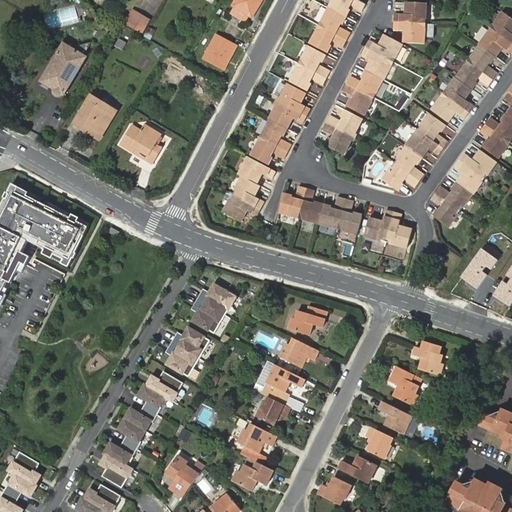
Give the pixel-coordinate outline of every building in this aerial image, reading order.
[(236,0),(232,6),(234,7),(230,13),(246,22),(249,16),(251,17),(262,0),(236,0)] [(356,0),(336,0),(332,9),(348,17),(352,11),(350,10),(352,7),(353,7),(363,13),(367,6),(356,0)] [(397,24),(431,25),(432,5),(412,3),(411,13),(413,14),(413,17),(411,17),(397,16),(397,24)] [(332,9),(322,27),(348,41),(352,34),(342,29),(341,28),(342,26),(343,27),(348,17),(332,9)] [(134,10),(125,23),(142,33),(150,19),(134,10)] [(511,15),(508,12),(496,28),(511,39),(511,15)] [(431,25),(397,24),(397,33),(411,33),(412,34),(412,38),(411,38),(410,46),(429,47),(431,25)] [(348,41),(322,27),(319,32),(346,46),(348,41)] [(511,39),(496,28),(484,45),(499,56),(500,57),(504,49),(503,47),(504,44),(506,46),(511,49),(511,39)] [(346,46),(319,32),(312,45),(329,54),(333,47),(332,46),(333,43),(335,44),(344,49),(346,46)] [(236,47),(216,36),(204,58),(224,70),(236,47)] [(372,42),(368,50),(395,64),(405,46),(388,37),(384,45),(385,46),(383,49),(382,48),(372,42)] [(119,40),(115,47),(122,51),(126,45),(119,40)] [(64,45),(45,78),(46,79),(44,83),(64,96),(86,59),(64,45)] [(484,45),(472,61),(498,79),(503,73),(494,66),(492,65),(494,62),(496,63),(500,57),(499,56),(484,45)] [(328,56),(311,47),(301,65),(328,79),(332,73),(322,67),(321,67),(322,64),(324,64),(328,56)] [(395,64),(368,50),(365,56),(375,62),(377,62),(392,71),(395,64)] [(460,78),(477,90),(482,83),(480,81),(482,78),(484,80),(493,86),(498,79),(472,61),(460,78)] [(373,65),(369,73),(386,82),(392,71),(377,62),(375,66),(373,65)] [(169,63),(165,70),(178,77),(183,71),(169,63)] [(328,79),(301,65),(292,83),(309,92),(313,85),(310,84),(312,81),(314,82),(324,87),(328,79)] [(352,79),(349,86),(376,100),(386,82),(369,73),(364,81),(366,82),(364,85),(362,84),(352,79)] [(460,78),(448,94),(474,112),(478,106),(470,100),(467,98),(469,95),(472,97),(477,90),(460,78)] [(290,85),(281,103),(308,118),(312,110),(303,105),(300,103),(303,99),(305,101),(308,94),(290,85)] [(376,100),(349,86),(345,93),(355,98),(357,99),(355,103),(353,102),(350,108),(367,117),(376,100)] [(448,94),(436,111),(453,123),(458,115),(456,114),(458,111),(460,112),(469,119),(474,112),(448,94)] [(92,96),(74,126),(83,131),(85,127),(101,137),(113,116),(97,107),(100,101),(92,96)] [(271,121),(272,122),(289,130),(293,122),(291,121),(293,117),(295,118),(305,123),(308,118),(281,103),(271,121)] [(50,116),(61,123),(65,117),(53,110),(50,116)] [(328,124),(357,139),(366,121),(350,113),(347,118),(349,119),(346,123),(345,122),(333,116),(328,124)] [(445,134),(450,126),(434,115),(426,124),(442,132),(445,134)] [(504,125),(495,118),(490,124),(511,140),(511,115),(506,122),(508,123),(506,126),(504,125)] [(272,122),(263,139),(289,153),(293,146),(283,141),(281,139),(283,136),(285,137),(289,130),(272,122)] [(149,157),(146,160),(154,165),(163,148),(157,144),(163,135),(145,124),(139,133),(130,128),(121,144),(134,153),(137,149),(149,157)] [(328,124),(325,131),(337,137),(339,138),(337,141),(336,141),(332,148),(348,156),(357,139),(328,124)] [(442,132),(426,124),(421,132),(446,150),(452,143),(443,136),(441,135),(442,132)] [(511,148),(511,140),(490,124),(485,131),(495,138),(496,139),(495,141),(493,140),(488,148),(504,160),(511,148)] [(446,150),(421,132),(409,148),(410,149),(426,161),(431,153),(429,152),(431,149),(433,150),(442,156),(446,150)] [(263,139),(253,157),(270,166),(274,158),(272,157),(274,153),(276,154),(286,159),(289,153),(263,139)] [(134,153),(146,160),(149,157),(137,149),(134,153)] [(426,161),(410,149),(398,166),(422,183),(427,176),(418,170),(417,169),(419,166),(421,167),(426,161)] [(501,164),(485,152),(480,159),(481,161),(479,164),(477,162),(467,155),(462,162),(489,181),(501,164)] [(273,179),(277,172),(250,158),(240,177),(244,179),(257,185),(262,177),(260,176),(262,173),(263,174),(273,179)] [(489,181),(462,162),(458,168),(468,176),(470,177),(468,180),(466,179),(461,186),(476,197),(477,197),(489,181)] [(422,183),(398,166),(386,181),(402,193),(406,187),(405,185),(407,182),(409,183),(417,190),(422,183)] [(262,211),(266,203),(256,197),(254,196),(256,192),(258,193),(261,187),(257,185),(244,179),(235,196),(262,211)] [(22,264),(27,255),(23,254),(30,242),(65,260),(63,265),(69,268),(90,228),(79,222),(81,219),(74,215),(72,219),(20,192),(22,188),(14,185),(3,208),(8,210),(0,224),(0,304),(2,305),(6,298),(2,296),(9,282),(13,284),(19,273),(24,276),(28,267),(22,264)] [(453,196),(443,189),(438,195),(464,214),(476,197),(461,186),(455,193),(457,194),(455,198),(453,196)] [(280,215),(300,220),(308,190),(301,188),(298,199),(298,202),(294,201),(294,198),(286,196),(280,215)] [(300,220),(319,226),(324,207),(317,205),(316,207),(313,206),(313,204),(316,193),(308,190),(300,220)] [(464,214),(438,195),(433,202),(443,210),(445,211),(443,214),(441,213),(437,219),(452,230),(464,214)] [(262,211),(235,196),(225,214),(242,223),(246,215),(244,214),(246,211),(248,212),(258,218),(262,211)] [(324,207),(319,226),(338,231),(346,201),(339,199),(336,210),(335,212),(332,211),(333,209),(324,207)] [(346,201),(338,231),(359,237),(364,217),(355,215),(355,217),(351,217),(352,214),(354,203),(346,201)] [(366,239),(387,244),(395,213),(389,212),(385,224),(385,226),(381,225),(381,223),(372,220),(366,239)] [(395,213),(387,244),(411,251),(415,232),(405,230),(404,232),(400,231),(401,228),(404,216),(395,213)] [(497,261),(481,250),(459,280),(476,292),(497,261)] [(511,301),(511,267),(491,298),(507,309),(511,301)] [(221,318),(233,298),(222,291),(220,293),(212,288),(206,297),(209,298),(207,301),(199,296),(195,302),(221,318)] [(211,336),(221,318),(195,302),(191,309),(200,314),(198,316),(196,315),(190,324),(211,336)] [(339,315),(320,309),(318,317),(308,314),(306,322),(303,321),(300,332),(321,338),(325,327),(335,330),(339,315)] [(197,361),(207,343),(195,335),(186,330),(181,339),(183,341),(182,343),(173,338),(169,345),(197,361)] [(324,352),(299,340),(295,348),(291,346),(285,359),(306,369),(310,363),(312,358),(315,360),(319,362),(324,352)] [(446,354),(448,347),(431,341),(428,348),(423,347),(420,355),(429,359),(425,371),(446,378),(451,366),(446,364),(450,355),(446,354)] [(186,379),(197,361),(169,345),(166,351),(174,356),(173,359),(170,357),(165,366),(186,379)] [(416,382),(420,374),(403,365),(395,381),(404,386),(399,395),(418,406),(423,396),(420,394),(424,387),(416,382)] [(310,382),(280,366),(270,384),(273,386),(268,396),(272,398),(289,406),(294,396),(289,394),(294,384),(305,389),(310,382)] [(170,403),(181,384),(161,372),(156,382),(150,378),(144,387),(163,398),(170,403)] [(157,408),(163,398),(144,387),(142,386),(136,396),(144,401),(140,408),(154,416),(159,409),(157,408)] [(289,406),(272,398),(269,405),(267,405),(260,418),(277,427),(281,420),(283,416),(285,417),(290,419),(295,409),(289,406)] [(405,436),(415,417),(385,402),(380,411),(391,417),(385,426),(405,436)] [(142,432),(148,422),(150,424),(154,416),(140,408),(137,414),(128,410),(122,420),(142,432)] [(511,411),(505,408),(502,415),(487,409),(481,423),(505,434),(504,437),(509,439),(505,447),(511,449),(511,411)] [(137,441),(142,432),(122,420),(116,430),(124,435),(120,442),(134,450),(139,443),(137,441)] [(280,439),(255,425),(251,432),(248,431),(241,445),(248,448),(245,454),(254,459),(257,453),(262,455),(266,449),(268,445),(271,446),(275,449),(280,439)] [(390,445),(393,438),(373,428),(367,438),(371,440),(374,441),(372,445),(368,452),(386,461),(393,447),(390,445)] [(180,438),(188,441),(191,433),(183,430),(180,438)] [(130,457),(134,450),(120,442),(116,448),(109,443),(102,454),(104,455),(123,466),(128,456),(130,457)] [(39,476),(33,472),(39,463),(19,451),(8,469),(16,474),(34,485),(39,476)] [(245,454),(244,456),(251,459),(259,464),(265,467),(269,459),(262,455),(257,453),(254,459),(245,454)] [(119,488),(130,470),(123,466),(104,455),(98,464),(104,468),(100,476),(119,488)] [(173,489),(186,498),(197,484),(203,476),(190,466),(192,463),(182,457),(170,474),(179,481),(173,489)] [(344,461),(340,469),(370,484),(379,466),(360,457),(355,466),(344,461)] [(247,466),(246,465),(242,473),(240,472),(235,482),(255,493),(260,482),(268,486),(275,472),(265,467),(259,464),(251,459),(247,466)] [(17,498),(21,491),(29,496),(35,486),(34,485),(16,474),(11,481),(13,482),(7,492),(17,498)] [(333,488),(330,487),(325,484),(320,493),(343,505),(345,500),(347,501),(355,486),(338,477),(335,484),(333,488)] [(491,485),(479,478),(475,485),(461,477),(448,501),(462,508),(460,511),(511,511),(511,507),(507,505),(508,502),(500,498),(505,488),(492,482),(491,485)] [(105,511),(109,511),(119,496),(99,484),(94,493),(88,489),(83,499),(101,509),(105,511)] [(19,511),(21,509),(13,504),(17,498),(7,492),(1,502),(0,500),(0,511),(1,511),(19,511)] [(215,508),(218,511),(244,511),(231,496),(215,508)] [(99,511),(101,509),(83,499),(81,498),(75,508),(82,511),(99,511)]
